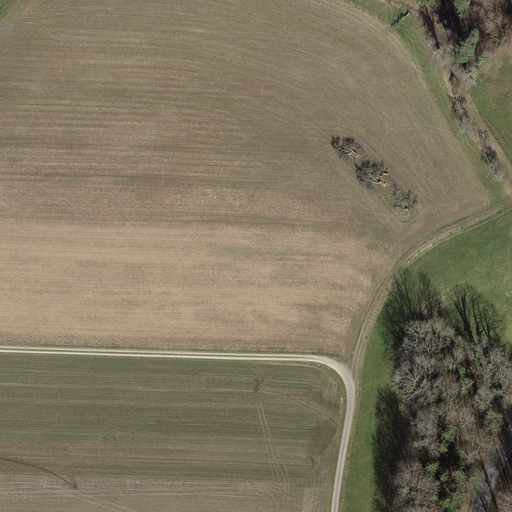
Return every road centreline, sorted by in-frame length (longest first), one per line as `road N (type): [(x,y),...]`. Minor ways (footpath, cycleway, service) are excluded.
road 1 (track): [(0,349),(331,364),(352,395),(335,511)]
road 2 (track): [(349,381),(370,313),(399,265),(493,206)]
